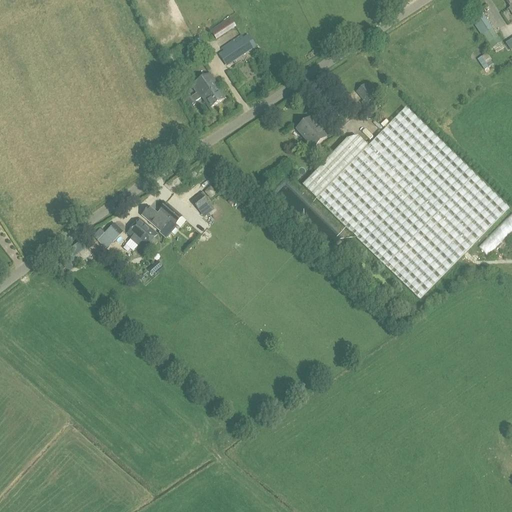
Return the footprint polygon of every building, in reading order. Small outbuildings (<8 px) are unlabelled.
[(487,45),(497,38),(491,28),(480,11),(470,18),(481,34),(487,45)] [(250,49),(241,36),(221,49),(231,64),(241,57),(240,56),(250,49)] [(195,102),(201,98),(209,110),(224,100),(214,83),(215,82),(210,74),(191,87),(196,93),(191,96),(192,97),(186,101),(191,108),(196,104),(195,102)] [(365,84),(356,92),(366,104),(376,97),(365,84)] [(179,92),(182,97),(188,94),(184,89),(179,92)] [(419,301),(508,210),(474,176),(405,109),(367,147),(357,137),(346,139),(301,185),(316,200),(385,267),(419,301)] [(296,130),(312,150),(326,138),(318,129),(309,119),(296,130)] [(210,199),(216,193),(210,186),(203,193),(210,199)] [(201,194),(191,202),(199,212),(209,204),(201,194)] [(160,231),(167,224),(170,221),(175,226),(183,217),(166,203),(156,215),(149,208),(143,216),(160,231)] [(140,219),(131,228),(127,234),(145,250),(157,235),(150,228),(140,219)] [(114,224),(99,240),(107,249),(123,233),(114,224)] [(85,237),(66,251),(77,266),(90,256),(86,250),(91,246),(85,237)] [(152,275),(156,272),(162,266),(158,261),(147,270),(152,275)] [(41,334),(42,334),(51,323),(56,327),(62,320),(50,309),(44,316),(36,309),(33,306),(22,318),(41,334)]
